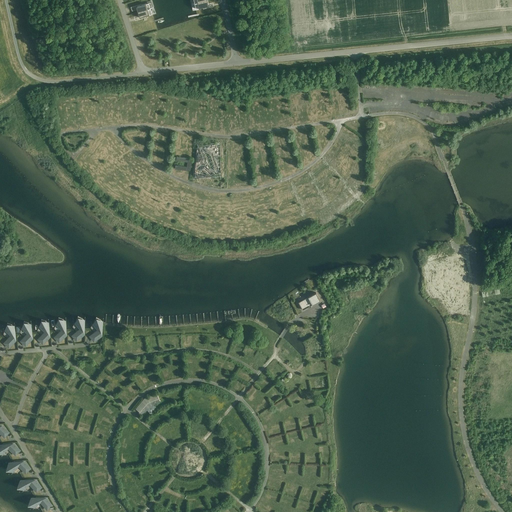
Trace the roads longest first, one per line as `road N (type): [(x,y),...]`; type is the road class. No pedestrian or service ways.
road 1 (residential): [(511,36),(236,63)]
road 2 (residential): [(236,63),(141,71),(119,0)]
